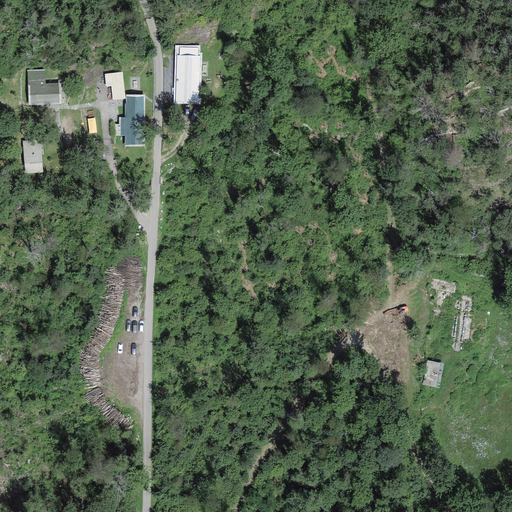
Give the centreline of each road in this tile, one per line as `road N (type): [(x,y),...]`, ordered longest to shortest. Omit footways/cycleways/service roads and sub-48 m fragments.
road 1 (unclassified): [(143,0),(159,71),(148,511)]
road 2 (track): [(237,511),(253,472),(316,380),(380,314)]
road 3 (track): [(380,314),(423,347),(410,389),(427,470),(450,511)]
